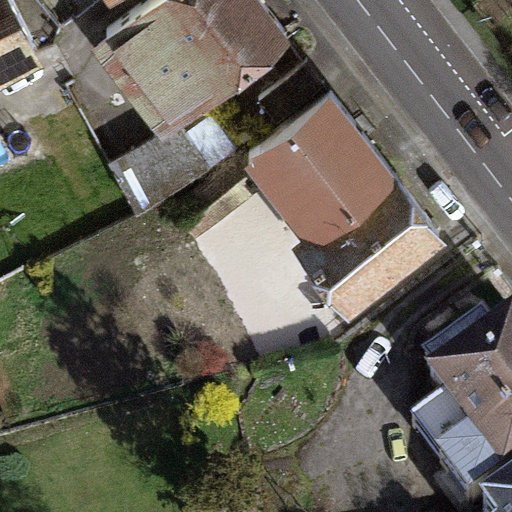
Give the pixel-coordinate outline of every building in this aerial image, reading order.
[(0,0),(0,54),(31,38),(12,0),(0,0)] [(266,0),(137,0),(108,23),(176,112),(287,27),(266,0)] [(305,54),(258,88),(276,112),(322,78),(305,54)] [(388,163),(329,85),(248,147),(266,171),(308,225),(299,231),(300,233),(388,163)] [(175,116),(106,155),(134,206),(204,160),(175,116)] [(248,147),(174,203),(192,227),(266,171),(248,147)] [(438,228),(388,163),(300,233),(348,296),(438,228)] [(480,313),(425,354),(439,372),(493,331),(480,313)] [(471,436),(438,460),(469,502),(502,477),(511,469),(511,318),(493,331),(439,372),(429,379),(443,398),(471,436)] [(443,398),(410,422),(438,460),(471,436),(443,398)] [(511,511),(511,487),(497,499),(506,511),(511,511)] [(506,511),(497,499),(482,510),(483,511),(506,511)]
